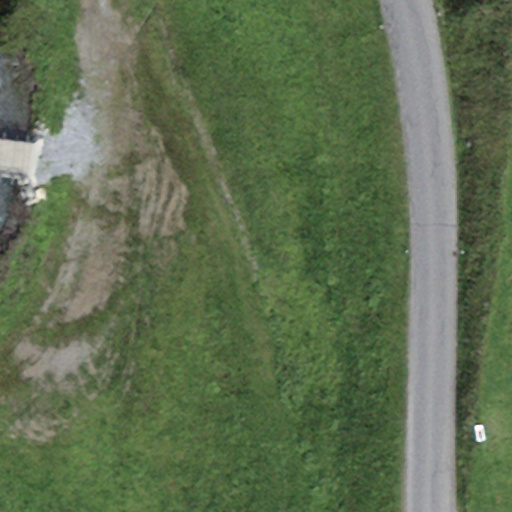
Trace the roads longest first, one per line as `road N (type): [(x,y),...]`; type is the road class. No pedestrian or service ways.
road 1 (tertiary): [(402,0),(442,291),(430,511)]
road 2 (track): [(96,0),(106,36),(103,106),(91,143),(77,158),(0,157)]
